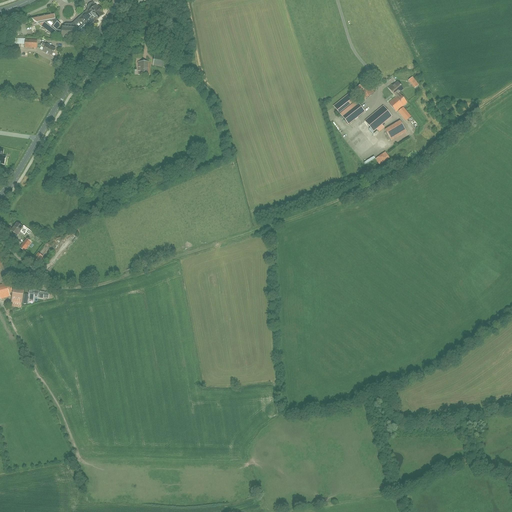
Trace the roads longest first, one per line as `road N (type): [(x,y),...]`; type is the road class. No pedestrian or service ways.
road 1 (track): [(511,85),(407,167),(351,195),(115,277),(46,284),(0,242)]
road 2 (tertiary): [(0,195),(121,0)]
